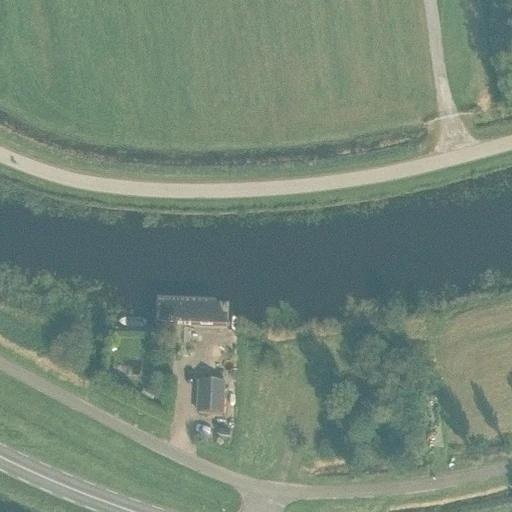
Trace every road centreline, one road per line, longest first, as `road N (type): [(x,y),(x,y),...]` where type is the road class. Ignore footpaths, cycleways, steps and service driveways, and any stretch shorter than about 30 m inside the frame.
road 1 (unclassified): [(511,141),(349,180),(186,191),(95,183),(0,154)]
road 2 (unclassified): [(267,490),(181,458),(0,363)]
road 3 (unclassified): [(267,490),(412,487),(511,465)]
road 4 (track): [(428,0),(455,157)]
road 5 (secondary): [(136,511),(0,457)]
